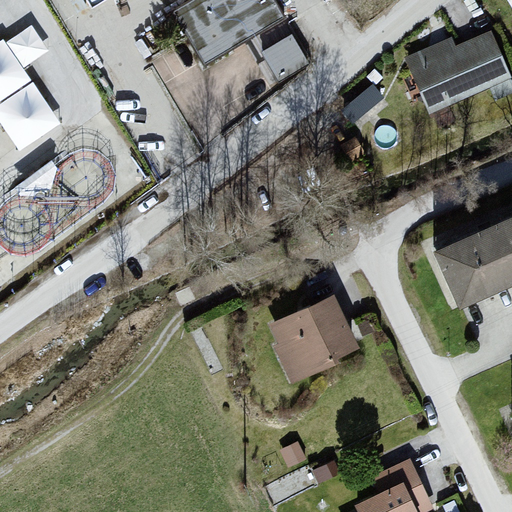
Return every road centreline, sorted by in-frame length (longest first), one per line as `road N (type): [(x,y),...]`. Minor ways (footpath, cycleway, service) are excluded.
road 1 (unclassified): [(0,354),(177,217),(415,0)]
road 2 (track): [(391,237),(185,320),(137,380),(0,479)]
road 3 (residential): [(511,180),(391,237),(378,271),(496,511)]
